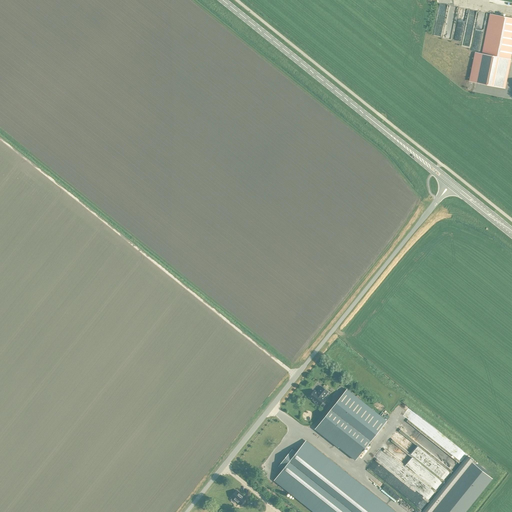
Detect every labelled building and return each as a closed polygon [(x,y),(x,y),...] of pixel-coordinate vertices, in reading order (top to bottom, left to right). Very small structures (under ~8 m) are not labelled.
[(437,31),(444,32),(449,2),(442,1),(437,31)] [(482,54),(510,59),(511,48),(511,17),(490,14),(482,54)] [(318,393),(314,390),(310,395),(316,400),(315,401),(319,405),(320,403),(320,404),(326,397),(324,396),(328,391),(321,386),(318,391),(319,392),(318,393)] [(316,428),(355,460),(386,421),(346,390),(316,428)] [(283,470),(275,480),(315,511),(394,511),(306,441),(296,453),(293,450),(279,467),(283,470)] [(432,511),(472,463),(472,462),(473,461),(467,456),(421,511),(432,511)] [(464,511),(492,479),(488,475),(476,466),(472,463),(432,511),(464,511)] [(372,479),(385,490),(389,486),(376,475),(372,479)] [(246,498),(240,493),(236,490),(231,497),(232,498),(231,499),(231,501),(233,502),(235,502),(236,501),(240,505),(246,498)]
